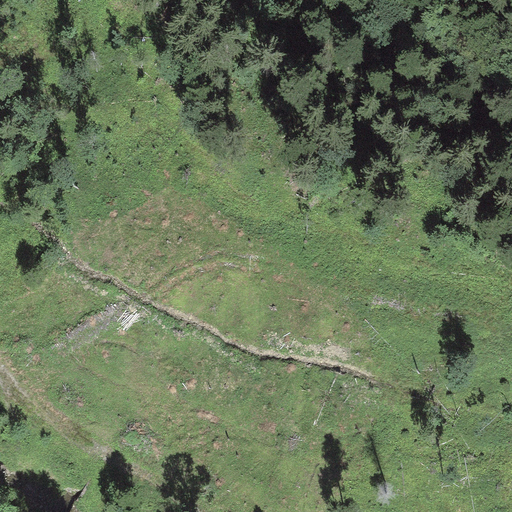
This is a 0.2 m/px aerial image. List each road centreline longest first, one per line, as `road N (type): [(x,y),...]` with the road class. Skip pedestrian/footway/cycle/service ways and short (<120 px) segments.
road 1 (track): [(24,383),(202,262),(232,260),(511,324)]
road 2 (track): [(0,353),(59,426),(183,511)]
